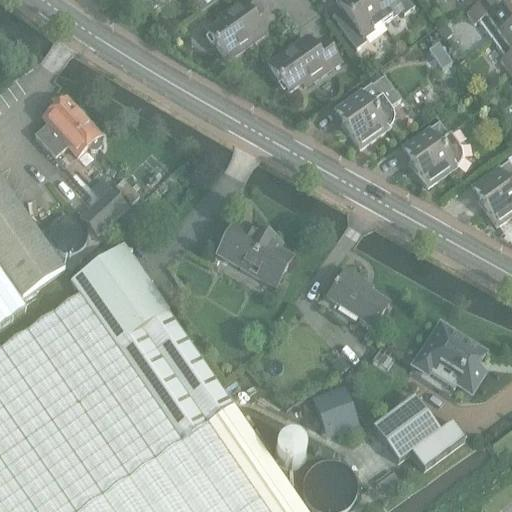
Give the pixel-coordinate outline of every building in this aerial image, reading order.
[(203,14),(215,6),(211,0),(204,0),(197,5),(203,14)] [(220,27),(207,37),(226,64),(264,38),(253,22),(261,16),(251,0),(218,23),(220,27)] [(366,46),(363,42),(382,28),(361,0),(340,0),(335,4),(347,21),(337,28),(356,53),(366,46)] [(361,0),(382,28),(401,15),(404,19),(414,11),(406,0),(361,0)] [(474,29),(479,25),(492,43),(511,28),(511,0),(511,1),(510,0),(491,0),(467,18),(474,29)] [(445,28),(436,34),(443,44),(452,38),(445,28)] [(511,28),(492,43),(505,61),(500,65),(511,79),(511,77),(511,28)] [(323,43),(313,51),(307,42),(268,69),(288,97),(301,87),(304,91),(339,66),(323,43)] [(452,67),(438,47),(428,54),(442,74),(452,67)] [(394,120),(393,116),(391,113),(390,112),(400,104),(383,81),(372,89),(371,88),(335,114),(344,126),(341,128),(359,154),(387,134),(390,131),(392,128),(394,124),(394,120)] [(66,103),(55,113),(42,124),(47,130),(34,141),(54,163),(67,152),(76,162),(88,152),(91,155),(96,155),(101,151),(101,145),(98,142),(100,141),(66,103)] [(461,154),(459,151),(450,137),(447,139),(439,127),(403,152),(412,164),(409,166),(427,192),(455,172),(458,169),(460,166),(462,162),(462,158),(461,154)] [(481,204),(478,205),(496,231),(511,220),(511,171),(508,166),(472,191),(481,204)] [(0,332),(26,315),(19,305),(63,274),(0,183),(0,332)] [(123,184),(115,192),(132,209),(140,201),(123,184)] [(97,242),(128,212),(110,193),(79,223),(97,242)] [(234,229),(216,260),(275,293),(292,262),(279,255),(281,250),(251,233),(248,237),(234,229)] [(346,274),(327,302),(372,332),(389,307),(359,287),(361,284),(346,274)] [(0,511),(305,511),(169,315),(115,353),(78,300),(0,354),(0,511)] [(440,329),(413,372),(427,380),(428,377),(454,393),(456,389),(471,398),(484,378),(475,373),(485,358),(440,329)] [(332,367),(339,379),(351,372),(344,360),(332,367)] [(339,398),(318,406),(328,435),(330,435),(350,427),(339,400),(339,398)] [(414,403),(373,436),(397,467),(409,457),(424,476),(464,444),(451,427),(440,436),(414,403)] [(392,478),(377,489),(383,496),(398,485),(392,478)]
